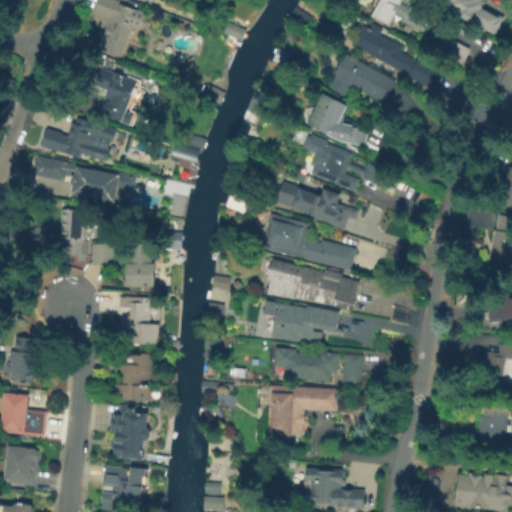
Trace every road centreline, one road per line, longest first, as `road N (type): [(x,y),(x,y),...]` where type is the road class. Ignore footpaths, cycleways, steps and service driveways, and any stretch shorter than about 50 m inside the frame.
road 1 (residential): [(511,86),(456,200),(388,511)]
road 2 (residential): [(65,305),(82,352),(68,511)]
road 3 (residential): [(63,0),(0,163)]
